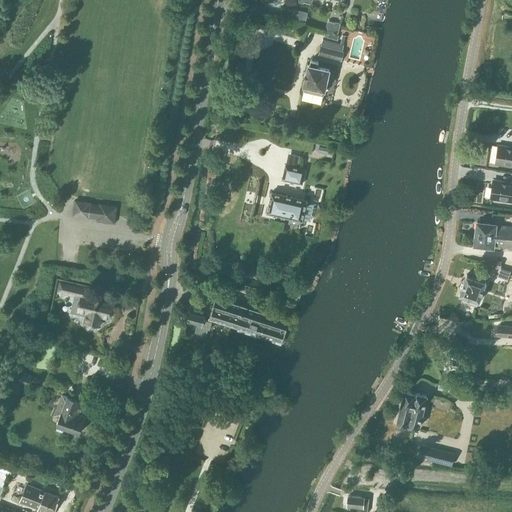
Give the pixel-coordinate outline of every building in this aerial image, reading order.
[(323,40),(321,46),(319,55),(341,61),(344,52),(342,51),(343,45),(323,40)] [(318,62),(311,60),(310,65),(308,64),(304,85),(305,86),(304,91),(312,93),(313,87),(324,90),(329,69),(317,66),(318,62)] [(511,148),(495,146),(493,164),(511,166),(511,148)] [(286,165),(285,165),(282,179),(302,184),(305,169),(297,167),(286,165)] [(511,180),(511,184),(491,181),(489,198),(511,201),(511,180)] [(307,200),(271,192),(267,213),(302,221),(302,219),(310,221),(314,204),(306,202),(307,200)] [(90,203),(75,201),(73,216),(88,218),(88,219),(97,220),(97,223),(117,225),(119,206),(100,204),(100,205),(90,204),(90,203)] [(511,226),(477,223),(475,235),(504,238),(503,248),(511,248),(511,226)] [(504,238),(475,235),(474,245),(492,247),(503,248),(504,238)] [(501,261),(487,259),(486,266),(500,268),(501,261)] [(480,279),(466,275),(460,295),(469,298),(468,302),(477,305),(479,301),(480,301),(486,281),(485,281),(486,277),(481,276),(480,279)] [(62,282),(59,294),(74,297),(75,295),(87,298),(89,289),(62,282)] [(299,300),(300,295),(288,292),(287,297),(299,300)] [(113,304),(75,296),(71,312),(86,316),(85,323),(99,327),(101,317),(110,319),(113,304)] [(275,316),(216,297),(209,318),(249,331),(249,333),(250,333),(250,335),(255,337),(256,333),(282,341),(290,321),(283,318),(284,314),(276,312),(275,316)] [(205,316),(190,311),(188,320),(196,322),(195,324),(197,325),(195,332),(206,335),(208,328),(210,328),(212,321),(204,319),(205,316)] [(57,325),(52,324),(50,331),(57,333),(58,328),(57,325)] [(506,326),(499,325),(498,334),(511,335),(511,326),(508,326),(508,325),(506,325),(506,326)] [(32,378),(16,371),(12,380),(28,386),(32,378)] [(225,377),(217,375),(215,382),(223,384),(225,377)] [(427,396),(405,391),(397,422),(419,428),(427,396)] [(85,403),(62,394),(54,416),(59,418),(57,425),(58,425),(56,430),(63,432),(64,428),(79,434),(86,417),(80,414),(85,403)] [(366,453),(368,452),(369,451),(369,449),(369,448),(368,446),(367,445),(366,445),(364,444),(363,445),(361,445),(360,447),(359,449),(360,450),(360,452),(362,453),(363,454),(365,454),(366,453)] [(454,453),(428,447),(425,458),(451,465),(454,453)] [(53,511),(60,496),(28,484),(20,502),(39,509),(39,510),(44,511),(53,511)] [(368,498),(349,496),(348,506),(367,508),(368,498)]
